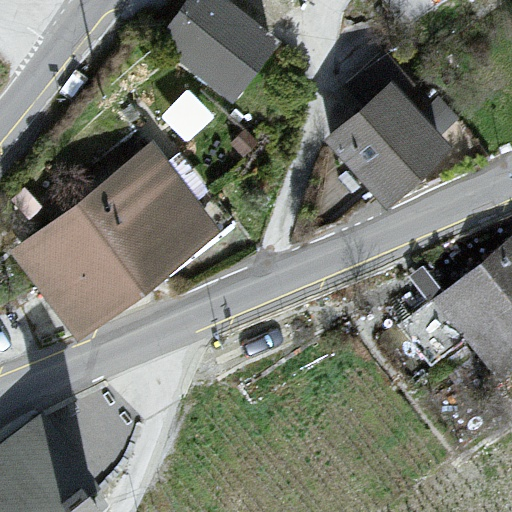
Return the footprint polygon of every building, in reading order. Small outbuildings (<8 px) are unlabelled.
[(234,0),(205,0),(172,51),(246,110),(288,46),(234,0)] [(399,86),(338,148),(402,210),(469,147),(399,86)] [(159,152),(16,259),(93,344),(232,231),(159,152)] [(511,248),(443,302),(511,372),(511,248)] [(40,412),(0,444),(0,511),(61,511),(97,484),(40,412)]
